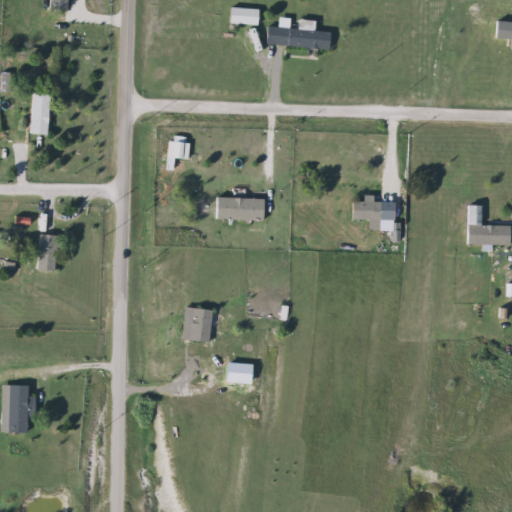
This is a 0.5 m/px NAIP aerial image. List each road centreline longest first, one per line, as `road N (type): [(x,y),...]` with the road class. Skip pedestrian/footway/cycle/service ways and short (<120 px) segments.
road 1 (residential): [(116,511),(125,412),(124,0)]
road 2 (residential): [(119,109),(511,118)]
road 3 (residential): [(126,194),(0,192)]
